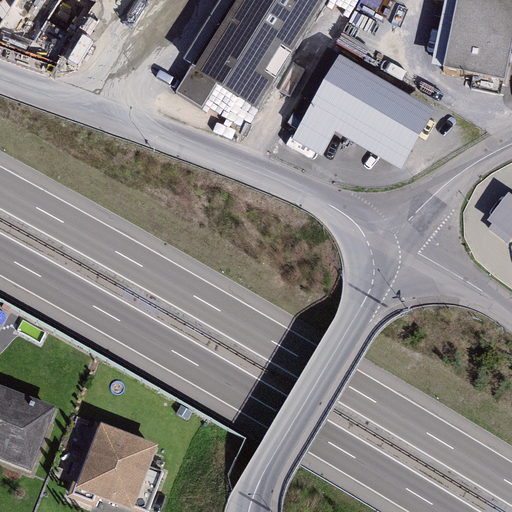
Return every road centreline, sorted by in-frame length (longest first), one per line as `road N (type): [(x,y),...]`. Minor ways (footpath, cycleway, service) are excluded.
road 1 (motorway): [(511,484),(0,187)]
road 2 (motorway): [(0,254),(443,511)]
road 3 (tertiary): [(0,78),(325,201),(372,243)]
road 4 (tertiary): [(372,243),(362,305),(266,468),(249,511)]
road 5 (tertiary): [(407,239),(456,179),(511,148)]
road 6 (unknown): [(92,113),(161,0)]
road 7 (unclassified): [(407,239),(511,313)]
